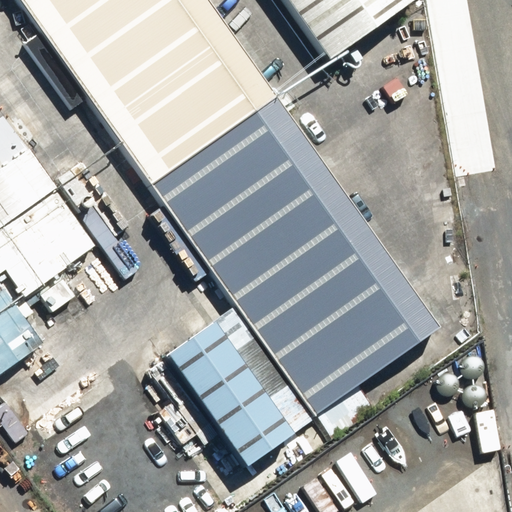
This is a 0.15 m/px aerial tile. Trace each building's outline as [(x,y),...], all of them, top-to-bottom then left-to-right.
[(16,0),(326,437),(336,430),(334,424),(347,415),(354,425),(372,412),(357,391),(435,335),(197,0),(16,0)] [(279,0),(327,65),(413,4),(410,0),(279,0)] [(34,85),(22,67),(0,82),(0,93),(43,153),(69,133),(34,85)] [(0,376),(41,348),(12,307),(91,252),(0,121),(0,376)] [(295,432),(217,322),(171,355),(249,465),(295,432)] [(75,340),(10,386),(39,426),(104,381),(75,340)] [(0,405),(0,429),(12,446),(25,436),(2,405),(0,405)]
